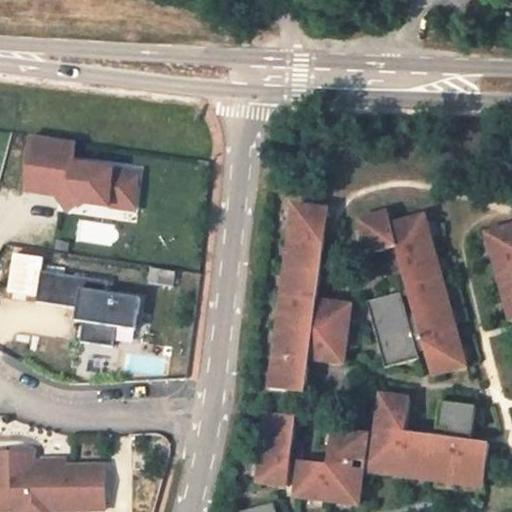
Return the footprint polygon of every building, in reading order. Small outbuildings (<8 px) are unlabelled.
[(78,143),(35,137),(26,192),(56,196),(70,185),(82,204),(119,209),(125,177),(125,172),(75,164),(78,143)] [(138,179),(125,177),(119,209),(133,212),(138,179)] [(70,185),(56,196),(66,211),(82,204),(70,185)] [(327,241),(331,238),(334,211),(298,206),(278,356),(286,357),(286,358),(294,359),(294,358),(305,359),(306,356),(308,354),(311,352),(315,357),(314,360),(344,364),(352,307),(326,304),(326,307),(320,311),(317,306),(317,299),(323,295),(328,254),(324,249),(325,242),(327,241)] [(393,214),(365,222),(374,256),(402,249),(402,253),(409,256),(410,263),(407,268),(426,336),(432,340),(433,346),(430,352),(437,377),(471,368),(429,217),(396,226),(393,214)] [(511,230),(494,235),(511,302),(511,230)] [(106,283),(40,272),(35,303),(84,310),(79,343),(111,348),(114,328),(134,331),(139,299),(105,294),(106,283)] [(406,294),(372,303),(390,370),(424,360),(406,294)] [(322,302),(323,295),(317,299),(317,306),(320,311),(326,307),(326,304),(322,302)] [(306,356),(305,359),(314,360),(315,357),(311,352),(308,354),(306,356)] [(295,366),(277,363),(272,399),(299,402),(304,367),(295,366)] [(377,385),(363,383),(361,395),(376,397),(377,385)] [(417,398),(388,394),(378,463),(490,479),(495,444),(477,441),(464,439),(418,433),(413,437),(408,437),(406,438),(404,432),(406,431),(409,428),(413,429),(417,398)] [(482,407),(447,402),(443,429),(465,432),(478,434),(482,407)] [(303,416),(274,412),(264,480),(294,484),(298,455),(294,454),(291,449),(296,445),(299,446),(303,416)] [(374,434),(339,429),(335,456),(361,460),(370,461),(374,434)] [(298,455),(299,446),(296,445),(291,449),(294,454),(298,455)] [(31,454),(0,454),(0,511),(15,511),(47,511),(48,511),(84,511),(84,506),(103,506),(102,467),(63,467),(63,461),(46,461),(46,467),(31,468),(31,461),(31,454)] [(364,504),(369,469),(360,467),(349,466),(349,464),(341,463),(341,464),(336,469),(331,468),(327,463),(306,459),(302,486),(301,495),(364,504)] [(282,511),(280,501),(246,510),(246,511),(282,511)]
